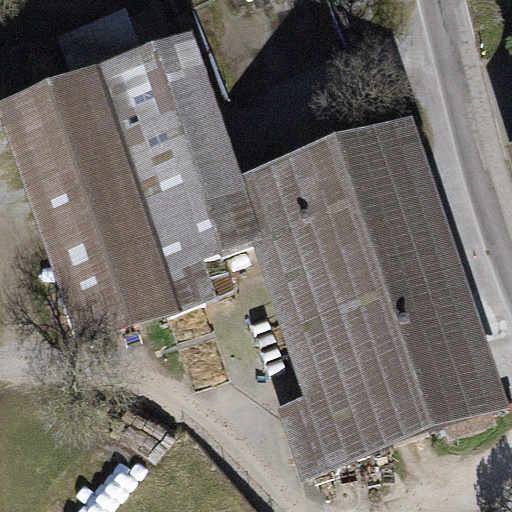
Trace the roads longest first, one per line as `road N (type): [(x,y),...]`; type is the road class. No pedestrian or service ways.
road 1 (track): [(0,366),(130,384),(188,414),(304,511)]
road 2 (tertiary): [(440,0),(511,254)]
